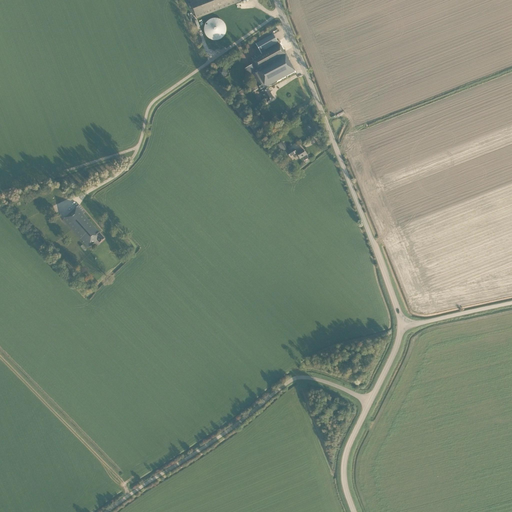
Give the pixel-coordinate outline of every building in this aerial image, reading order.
[(189,0),(197,19),(244,0),(189,0)] [(212,40),(215,40),(218,40),(220,39),(223,37),(224,35),(225,32),(226,29),(225,26),(224,24),(223,21),(220,20),(218,19),(215,18),(212,19),(209,20),(207,21),(205,24),(204,26),(204,29),(204,32),(205,35),(207,37),(209,39),(212,40)] [(259,88),(261,91),(267,87),(295,73),(278,42),(264,51),(264,53),(261,54),(261,53),(253,57),(249,59),(255,69),(257,71),(256,72),(257,73),(252,75),(257,84),(250,88),(253,92),(259,88)] [(267,88),(267,87),(261,91),(261,92),(265,98),(262,100),(261,101),(263,104),(264,105),(267,103),(274,99),(267,88)] [(296,153),(295,151),(293,149),(287,153),(289,157),(294,155),(295,157),(297,156),(299,159),(303,157),(304,159),(307,157),(306,155),(303,149),(296,153)] [(99,243),(104,239),(83,214),(85,212),(79,205),(63,220),(88,248),(97,240),(99,243)]
